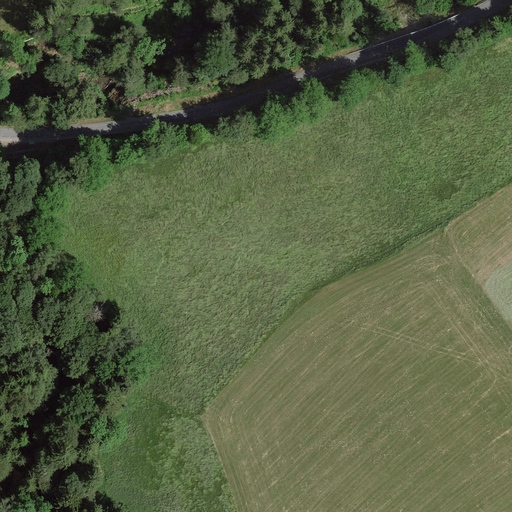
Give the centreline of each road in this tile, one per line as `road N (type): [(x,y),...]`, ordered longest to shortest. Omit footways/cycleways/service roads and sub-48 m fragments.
road 1 (unclassified): [(495,0),(204,112),(94,130),(0,132)]
road 2 (track): [(0,45),(21,33),(177,0)]
